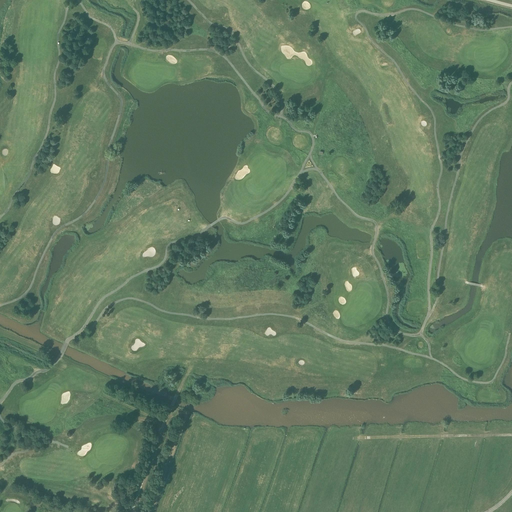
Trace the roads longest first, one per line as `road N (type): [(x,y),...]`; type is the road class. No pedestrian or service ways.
road 1 (track): [(189,367),(132,511)]
road 2 (track): [(357,437),(511,433)]
